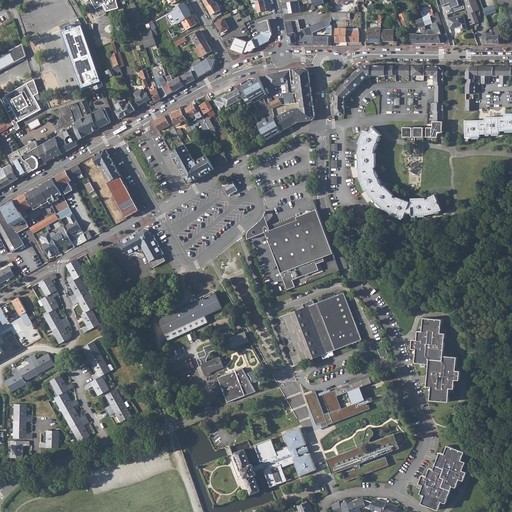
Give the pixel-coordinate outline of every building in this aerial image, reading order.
[(86,0),(87,1),(88,0),(91,0),(96,8),(104,4),(107,11),(118,7),(116,0),(86,0)] [(263,0),(261,0),(256,1),(258,12),(266,10),(263,0)] [(440,0),(442,5),(448,2),(452,13),(464,8),(461,0),(440,0)] [(463,0),(468,14),(467,14),(471,25),(478,21),(477,18),(475,11),(479,9),(475,0),(463,0)] [(208,6),(207,7),(209,11),(211,10),(213,14),(215,17),(222,13),(220,10),(221,10),(216,1),(214,3),(208,6)] [(175,16),(178,23),(182,21),(192,15),(186,4),(174,11),(176,15),(175,16)] [(495,5),(485,8),(487,15),(497,12),(495,5)] [(291,6),(280,8),(283,19),(293,17),(291,6)] [(428,7),(419,9),(422,18),(430,15),(428,7)] [(139,11),(135,13),(139,28),(143,25),(141,19),(142,18),(139,11)] [(409,11),(399,15),(404,27),(414,24),(409,11)] [(437,12),(434,14),(435,17),(437,23),(438,26),(442,24),(437,12)] [(192,15),(182,21),(188,32),(198,26),(192,15)] [(422,18),(425,25),(433,23),(431,18),(430,15),(422,18)] [(463,15),(448,18),(450,28),(460,26),(461,30),(466,29),(463,15)] [(298,19),(284,22),(285,26),(288,43),(291,46),(298,46),(297,40),(297,36),(313,35),(313,33),(326,27),(332,25),(332,20),(332,17),(301,30),(298,19)] [(224,18),(216,22),(222,32),(229,28),(224,18)] [(425,25),(422,18),(415,20),(418,28),(419,28),(421,35),(417,35),(417,34),(410,34),(412,44),(425,43),(425,31),(425,25)] [(262,33),(252,38),(253,39),(257,47),(258,47),(269,41),(273,34),(269,19),(259,22),(262,33)] [(85,34),(80,20),(75,21),(77,25),(74,26),(75,27),(62,31),(82,88),(89,85),(92,84),(95,90),(103,86),(96,66),(91,50),(85,34)] [(152,20),(149,22),(152,29),(154,37),(158,35),(160,33),(152,20)] [(433,30),(425,31),(425,43),(444,43),(441,35),(438,26),(437,23),(433,24),(431,25),(433,30)] [(7,30),(4,24),(0,26),(0,37),(8,33),(7,30)] [(494,35),(493,44),(504,43),(500,26),(494,27),(494,33),(495,33),(495,35),(494,35)] [(381,41),(381,30),(382,28),(369,28),(369,42),(381,42),(381,41)] [(152,29),(141,32),(145,48),(156,44),(156,43),(154,37),(152,29)] [(347,31),(347,29),(336,29),(336,42),(347,42),(347,31)] [(191,36),(197,46),(199,45),(207,41),(201,30),(191,36)] [(394,30),(381,30),(381,41),(394,41),(394,30)] [(359,31),(347,31),(347,42),(359,42),(359,31)] [(494,35),(493,35),(488,35),(488,33),(483,33),(483,43),(493,44),(494,35)] [(314,39),(314,46),(328,46),(328,39),(324,39),(324,36),(314,37),(314,39)] [(185,37),(175,42),(177,46),(187,40),(185,37)] [(234,38),(231,48),(245,54),(248,43),(234,38)] [(248,45),(251,51),(257,48),(257,47),(253,39),(249,41),(251,44),(248,45)] [(207,41),(199,45),(195,48),(200,56),(202,57),(205,55),(213,51),(207,41)] [(0,70),(15,62),(26,56),(22,43),(0,55),(0,70)] [(115,54),(115,52),(111,53),(111,54),(110,55),(114,66),(103,73),(105,79),(121,70),(120,67),(119,64),(118,61),(115,54)] [(188,62),(187,63),(190,68),(192,67),(201,62),(200,58),(190,64),(188,62)] [(207,73),(213,70),(216,59),(208,58),(201,62),(192,67),(196,74),(197,73),(199,77),(207,73)] [(0,71),(3,70),(16,63),(15,62),(0,70),(0,71)] [(380,75),(385,75),(385,66),(363,65),(353,76),(350,78),(335,93),(334,106),(334,109),(334,116),(336,116),(343,116),(344,99),(352,101),(352,100),(352,98),(349,95),(348,94),(357,85),(359,83),(364,78),(365,80),(368,83),(371,82),(371,80),(371,75),(376,75),(375,77),(380,77),(380,75)] [(443,86),(444,73),(444,72),(439,67),(439,66),(427,67),(385,66),(385,75),(396,76),(396,75),(400,75),(400,76),(410,76),(410,75),(413,75),(413,76),(434,76),(434,86),(435,86),(436,86),(443,86)] [(511,76),(511,67),(511,66),(508,66),(496,66),(496,67),(493,67),(493,66),(476,66),(471,66),(466,71),(466,79),(466,89),(466,93),(475,93),(475,82),(473,82),(473,79),(474,79),(474,75),(482,75),(482,84),(490,84),(490,75),(493,75),(493,76),(497,76),(497,75),(500,75),(500,84),(508,84),(508,78),(508,75),(511,75),(511,76)] [(157,76),(158,77),(162,75),(164,78),(167,78),(166,77),(164,69),(158,71),(159,75),(157,76)] [(304,69),(291,71),(293,91),(295,102),(299,102),(300,108),(296,108),(298,121),(311,120),(310,118),(313,115),(314,115),(313,105),(311,105),(311,102),(313,100),(312,96),(306,97),(306,93),(310,93),(312,91),(311,87),(309,87),(309,84),(310,82),(309,72),(307,72),(304,69)] [(191,70),(180,77),(185,85),(194,80),(199,77),(197,73),(196,74),(194,75),(191,70)] [(291,70),(267,75),(271,86),(280,85),(282,84),(282,88),(283,93),(293,91),(291,71),(291,70)] [(162,75),(155,79),(157,84),(158,89),(161,95),(162,98),(168,95),(162,84),(166,82),(164,78),(162,75)] [(174,77),(173,77),(177,84),(179,88),(185,85),(180,77),(179,75),(174,77)] [(242,83),(250,98),(257,95),(258,96),(260,95),(266,92),(259,76),(253,80),(252,78),(251,78),(250,78),(250,79),(249,79),(242,83)] [(172,78),(168,81),(171,87),(173,92),(174,92),(179,88),(177,84),(173,77),(172,78)] [(34,80),(1,98),(4,104),(9,101),(20,121),(41,109),(34,96),(39,93),(34,80)] [(151,98),(153,97),(148,83),(147,82),(146,80),(142,81),(144,88),(143,89),(142,88),(134,94),(137,98),(136,99),(140,105),(151,99),(151,98)] [(166,82),(162,84),(168,95),(173,92),(171,87),(168,81),(166,82)] [(148,83),(153,97),(155,102),(161,99),(157,88),(155,89),(153,82),(151,82),(148,83)] [(244,97),(246,102),(251,99),(250,98),(242,83),(237,86),(239,88),(244,97)] [(225,93),(224,94),(230,105),(244,97),(239,88),(226,95),(225,93)] [(293,91),(283,93),(284,100),(289,99),(290,103),(295,102),(293,91)] [(215,100),(221,110),(230,105),(224,94),(219,97),(219,98),(215,100)] [(119,115),(121,118),(134,110),(130,103),(129,104),(126,99),(123,100),(122,98),(117,101),(118,103),(115,104),(118,110),(116,111),(119,115)] [(270,102),(272,108),(281,103),(279,98),(277,99),(270,102)] [(75,103),(69,105),(76,125),(74,126),(80,140),(81,139),(91,134),(99,129),(98,128),(92,113),(90,108),(86,100),(75,103)] [(466,100),(466,111),(474,111),(474,100),(466,100)] [(208,101),(200,106),(204,113),(207,112),(210,117),(216,114),(208,101)] [(435,117),(443,118),(443,103),(435,103),(434,103),(434,114),(435,114),(435,117)] [(193,104),(182,110),(187,119),(195,115),(197,119),(189,123),(193,130),(196,128),(195,126),(199,125),(200,121),(203,126),(203,127),(205,131),(210,129),(204,119),(198,107),(195,109),(193,104)] [(59,124),(55,126),(57,130),(59,135),(58,135),(58,136),(60,144),(61,145),(62,148),(64,151),(64,152),(65,153),(78,145),(78,144),(78,143),(79,140),(80,140),(74,126),(76,125),(69,105),(59,108),(62,116),(59,124)] [(104,111),(102,108),(92,113),(98,128),(111,122),(106,110),(104,111)] [(277,117),(275,117),(283,130),(284,130),(287,128),(294,124),(293,123),(297,120),(298,122),(298,121),(296,108),(291,108),(280,115),(277,117)] [(182,110),(181,109),(171,114),(177,124),(187,119),(182,110)] [(466,120),(466,122),(466,137),(480,137),(480,134),(486,134),(500,133),(500,130),(503,130),(506,130),(511,130),(511,113),(505,113),(505,116),(502,116),(485,117),(485,120),(480,120),(466,120)] [(258,123),(267,139),(279,133),(283,130),(275,117),(274,116),(274,115),(268,118),(267,118),(267,117),(266,117),(265,117),(264,118),(264,119),(264,120),(258,123)] [(164,116),(154,121),(159,131),(169,125),(164,116)] [(208,117),(204,119),(210,129),(215,139),(218,137),(215,131),(216,131),(208,117)] [(438,132),(443,132),(443,118),(435,117),(434,118),(434,121),(433,121),(433,126),(427,126),(427,127),(415,127),(415,128),(413,128),(413,127),(404,127),(404,136),(424,137),(438,137),(438,132)] [(38,118),(28,124),(31,131),(42,125),(38,118)] [(176,131),(175,128),(170,131),(174,137),(175,138),(177,138),(176,136),(178,135),(176,131)] [(359,151),(358,153),(359,167),(361,177),(359,177),(365,191),(367,190),(368,192),(372,198),(382,208),(386,210),(389,212),(391,213),(404,218),(407,212),(408,212),(408,213),(410,213),(411,213),(411,214),(412,214),(412,216),(414,215),(422,215),(427,215),(432,214),(436,213),(442,210),(435,194),(429,197),(428,197),(429,199),(428,199),(426,199),(426,198),(412,198),(411,202),(403,199),(397,197),(396,198),(393,197),(395,195),(384,185),(383,186),(380,182),(378,177),(376,171),(375,167),(376,167),(376,153),(375,153),(375,150),(379,139),(381,135),(373,128),(372,129),(370,131),(371,131),(370,131),(370,132),(369,132),(364,130),(362,133),(362,135),(359,143),(360,144),(360,146),(359,151)] [(56,136),(42,144),(49,160),(54,157),(54,158),(60,155),(56,148),(60,146),(56,137),(56,136)] [(36,141),(19,150),(21,153),(20,153),(23,159),(24,159),(30,163),(33,170),(40,166),(42,164),(44,160),(42,156),(43,156),(39,146),(36,141)] [(42,144),(39,146),(43,156),(42,156),(44,160),(46,163),(50,160),(49,160),(42,144)] [(184,144),(171,152),(188,184),(201,176),(184,144)] [(185,144),(184,144),(201,176),(215,169),(211,162),(207,155),(197,161),(194,160),(185,144)] [(18,148),(9,153),(18,171),(20,172),(22,172),(24,172),(26,171),(28,170),(29,172),(33,170),(30,163),(24,159),(23,159),(20,153),(21,153),(19,150),(18,148)] [(104,149),(92,156),(98,167),(107,182),(120,175),(107,150),(104,149)] [(224,155),(211,162),(215,169),(228,161),(224,155)] [(77,164),(66,170),(71,179),(77,176),(79,178),(83,176),(82,174),(83,173),(77,164)] [(0,183),(2,187),(3,188),(8,185),(12,182),(13,181),(18,178),(10,165),(1,170),(0,167),(0,183)] [(66,170),(53,177),(61,192),(63,195),(73,190),(69,182),(72,180),(71,179),(66,170)] [(120,175),(107,182),(107,183),(111,188),(115,197),(126,217),(139,210),(120,175)] [(53,177),(40,185),(50,204),(59,199),(57,195),(61,192),(53,177)] [(90,182),(85,184),(90,193),(94,190),(90,182)] [(233,182),(224,187),(229,195),(238,190),(233,182)] [(111,188),(107,183),(104,185),(111,199),(115,197),(111,188)] [(40,185),(28,191),(37,205),(37,206),(40,204),(39,202),(40,201),(44,208),(50,204),(40,185)] [(28,191),(25,193),(32,205),(33,207),(37,205),(28,191)] [(25,193),(13,199),(16,204),(25,219),(28,218),(23,210),(32,205),(25,193)] [(314,200),(308,199),(308,202),(309,205),(310,208),(311,210),(317,208),(314,200)] [(16,204),(6,210),(11,221),(10,221),(9,221),(12,227),(13,227),(16,225),(14,220),(17,218),(21,225),(26,222),(25,221),(25,219),(16,204)] [(69,207),(56,214),(59,219),(59,220),(66,216),(72,212),(69,207)] [(264,227),(265,231),(287,290),(295,287),(293,279),(319,269),(316,262),(315,259),(323,256),(333,252),(317,208),(311,210),(296,216),(297,219),(269,229),(268,226),(267,225),(266,225),(265,226),(264,226),(264,227)] [(3,209),(0,210),(0,231),(11,252),(22,246),(24,245),(17,232),(16,232),(13,227),(12,227),(9,221),(10,221),(3,209)] [(72,212),(66,216),(70,223),(67,225),(71,233),(78,230),(78,231),(82,229),(72,212)] [(249,230),(246,233),(248,238),(265,231),(264,227),(264,226),(265,226),(266,225),(267,225),(268,226),(269,229),(297,219),(296,216),(271,225),(265,212),(265,214),(264,215),(263,217),(261,220),(260,221),(258,222),(249,230)] [(355,212),(350,217),(355,221),(359,216),(355,212)] [(55,213),(36,224),(40,229),(45,226),(59,219),(56,214),(55,213)] [(359,216),(355,221),(360,225),(364,220),(359,216)] [(36,224),(29,228),(32,233),(40,229),(36,224)] [(60,245),(61,246),(67,243),(69,246),(72,244),(65,231),(63,227),(59,229),(59,230),(59,232),(56,234),(55,233),(53,232),(49,234),(56,245),(59,243),(60,245)] [(88,230),(84,233),(84,234),(88,240),(92,238),(88,230)] [(153,268),(166,261),(163,255),(164,255),(161,248),(159,249),(159,248),(160,247),(159,245),(158,243),(156,244),(156,243),(157,242),(154,236),(152,236),(149,231),(144,230),(139,232),(138,231),(131,235),(133,237),(131,237),(130,235),(121,240),(121,241),(122,242),(124,246),(125,245),(126,247),(125,248),(129,254),(129,256),(134,254),(136,252),(144,254),(145,257),(149,263),(150,262),(153,268)] [(0,236),(9,253),(10,253),(11,252),(0,231),(0,236)] [(56,245),(48,232),(41,236),(45,243),(42,245),(49,257),(54,255),(53,254),(55,252),(58,250),(57,247),(56,245)] [(124,246),(122,242),(120,242),(127,255),(129,254),(125,248),(126,247),(125,245),(124,246)] [(67,280),(69,283),(79,277),(83,275),(85,274),(76,259),(66,265),(73,276),(67,280)] [(0,283),(7,280),(8,280),(9,280),(9,279),(9,278),(14,276),(9,266),(0,271),(0,283)] [(49,277),(39,282),(47,296),(57,290),(51,280),(56,277),(57,277),(55,274),(49,277)] [(79,277),(69,283),(76,294),(70,297),(72,301),(88,292),(79,277)] [(39,300),(38,301),(41,306),(44,305),(48,311),(44,313),(44,315),(54,310),(59,307),(53,297),(59,293),(57,290),(47,296),(39,300)] [(88,292),(72,301),(74,304),(80,301),(86,313),(92,309),(96,307),(92,300),(95,298),(91,291),(88,292)] [(277,318),(277,320),(278,322),(287,346),(288,349),(295,366),(322,355),(324,359),(329,356),(334,355),(333,351),(353,343),(357,342),(362,340),(356,325),(355,323),(344,293),(338,295),(336,296),(315,304),(313,300),(303,304),(304,308),(277,318)] [(159,319),(158,320),(165,333),(168,340),(185,332),(182,326),(204,315),(222,307),(215,294),(159,319)] [(14,300),(12,301),(20,315),(21,314),(26,312),(19,297),(16,299),(14,300)] [(86,313),(82,315),(88,326),(82,330),(84,333),(90,329),(100,324),(92,309),(86,313)] [(54,310),(44,315),(53,330),(68,321),(66,318),(61,321),(54,310)] [(204,315),(182,326),(185,332),(207,322),(204,315)] [(420,340),(413,340),(412,349),(419,349),(419,353),(416,353),(416,363),(420,363),(421,361),(425,361),(425,363),(431,364),(431,368),(429,368),(428,377),(430,377),(430,381),(428,381),(427,386),(434,387),(434,391),(431,391),(431,400),(449,401),(450,392),(448,392),(448,388),(455,388),(455,384),(453,384),(454,379),(460,380),(461,371),(454,370),(455,366),(457,366),(458,357),(453,356),(453,358),(448,358),(448,356),(442,355),(442,351),(444,351),(445,342),(443,342),(444,338),(446,338),(446,333),(440,332),(440,328),(442,328),(443,319),(424,318),(423,327),(425,327),(425,331),(418,331),(418,336),(420,336),(420,340)] [(68,321),(53,330),(60,343),(70,338),(64,328),(70,324),(68,321)] [(231,338),(227,340),(230,348),(234,347),(248,341),(244,332),(230,338),(231,338)] [(93,341),(83,347),(90,359),(84,362),(86,365),(92,362),(102,356),(93,341)] [(224,367),(220,357),(207,362),(207,360),(210,352),(216,350),(213,344),(204,347),(205,350),(197,353),(200,361),(201,361),(202,364),(201,364),(206,376),(210,374),(210,372),(224,367)] [(381,358),(389,357),(386,344),(378,345),(381,358)] [(34,355),(30,357),(39,372),(54,364),(49,354),(37,360),(34,355)] [(102,356),(92,362),(98,372),(92,376),(94,380),(101,376),(108,372),(114,369),(111,364),(109,364),(107,365),(102,356)] [(28,361),(17,367),(25,380),(39,372),(30,357),(27,359),(28,361)] [(186,359),(172,365),(176,374),(190,369),(190,368),(193,367),(190,359),(186,360),(186,359)] [(6,381),(11,391),(26,383),(25,380),(17,367),(13,369),(16,375),(6,381)] [(243,368),(218,378),(228,402),(256,392),(250,382),(252,381),(253,383),(257,383),(256,372),(248,373),(249,374),(247,375),(243,368)] [(60,375),(50,380),(59,395),(65,392),(74,387),(72,383),(66,386),(60,375)] [(86,385),(88,389),(94,386),(99,395),(109,390),(101,376),(94,380),(93,380),(91,382),(86,385)] [(372,382),(369,376),(349,384),(350,387),(347,388),(347,387),(339,388),(340,390),(338,390),(338,389),(323,394),(334,423),(353,415),(371,408),(369,404),(367,405),(367,403),(373,400),(372,397),(365,399),(360,387),(372,382)] [(116,389),(106,395),(112,405),(106,409),(108,412),(124,403),(116,389)] [(59,395),(55,398),(63,412),(73,407),(79,404),(76,400),(71,403),(65,392),(59,395)] [(124,403),(108,412),(110,416),(116,413),(121,422),(131,416),(127,408),(131,406),(128,401),(124,403)] [(15,404),(14,421),(26,421),(32,421),(32,417),(26,417),(26,404),(15,404)] [(73,407),(63,412),(72,427),(87,419),(85,415),(79,418),(73,407)] [(87,419),(72,427),(80,442),(89,437),(83,426),(89,423),(87,419)] [(14,421),(14,438),(32,438),(32,434),(26,434),(26,421),(14,421)] [(264,462),(261,464),(263,468),(266,467),(266,469),(264,470),(270,487),(275,485),(275,484),(276,484),(278,484),(279,483),(280,482),(281,481),(282,482),(287,480),(282,467),(294,462),(299,476),(316,469),(310,453),(307,453),(307,452),(309,451),(307,446),(305,447),(304,445),(307,444),(300,428),(296,429),(283,434),(289,448),(276,452),(271,439),(254,445),(260,461),(263,460),(264,462)] [(327,459),(333,474),(351,467),(353,466),(354,468),(342,473),(346,481),(389,465),(386,456),(361,466),(360,463),(403,446),(402,443),(400,444),(399,442),(404,440),(401,434),(395,436),(394,433),(372,441),(371,441),(370,441),(370,440),(370,439),(371,438),(372,437),(372,436),(373,436),(374,435),(374,434),(374,432),(374,431),(373,430),(372,430),(372,429),(371,429),(370,428),(369,428),(368,428),(367,428),(366,429),(366,430),(366,431),(366,432),(365,434),(365,435),(365,436),(364,437),(364,438),(363,439),(363,440),(363,441),(364,443),(365,443),(365,444),(366,444),(367,445),(368,445),(370,445),(371,445),(371,446),(372,446),(372,447),(372,448),(372,449),(372,450),(372,451),(371,452),(370,452),(369,453),(368,453),(367,452),(366,452),(365,451),(365,450),(364,449),(364,448),(364,445),(327,459)] [(40,444),(40,448),(58,448),(59,431),(47,431),(47,444),(40,444)] [(11,441),(11,458),(23,458),(23,445),(29,445),(29,441),(11,441)] [(423,475),(420,483),(426,485),(424,490),(423,489),(421,493),(427,496),(425,500),(424,499),(422,504),(439,510),(440,506),(439,505),(440,501),(446,503),(448,499),(446,498),(448,494),(450,495),(451,490),(449,489),(451,485),(457,487),(458,483),(457,482),(458,478),(464,480),(467,472),(462,470),(463,466),(465,466),(466,462),(460,460),(462,455),(463,456),(465,452),(448,445),(446,450),(448,450),(446,454),(441,452),(439,456),(440,457),(439,461),(437,461),(436,465),(438,466),(436,470),(430,468),(429,472),(430,473),(429,477),(423,475)] [(245,477),(251,494),(260,491),(253,474),(255,474),(254,471),(252,467),(252,465),(250,465),(244,449),(235,453),(241,469),(244,477),(245,477)] [(351,504),(348,505),(350,511),(361,511),(360,510),(366,508),(363,498),(351,502),(351,504)] [(373,501),(370,511),(373,511),(374,510),(379,511),(382,511),(385,505),(386,502),(377,500),(376,502),(373,501)] [(340,506),(340,504),(339,502),(332,505),(334,511),(341,511),(344,511),(350,511),(348,505),(347,501),(343,502),(343,503),(344,504),(340,506)] [(312,511),(309,502),(297,506),(299,511),(312,511)]
